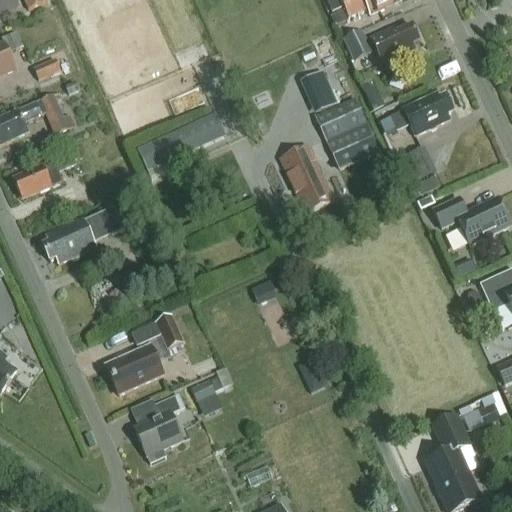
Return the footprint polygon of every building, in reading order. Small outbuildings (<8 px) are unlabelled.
[(23,0),(29,13),(47,5),(44,0),(23,0)] [(332,15),(343,10),(338,0),(327,5),(332,15)] [(338,0),(343,10),(365,0),(338,0)] [(369,19),(401,4),(399,0),(365,0),(343,10),(344,12),(348,21),(367,13),(369,19)] [(344,12),(331,18),(336,29),(349,22),(348,21),(344,12)] [(415,48),(420,45),(412,28),(398,35),(396,30),(367,43),(364,35),(344,44),(353,63),(376,53),(383,68),(417,52),(415,48)] [(9,56),(21,51),(14,37),(3,42),(5,46),(0,47),(0,80),(16,73),(9,56)] [(55,63),(34,73),(40,85),(61,75),(55,63)] [(385,108),(370,76),(358,82),(373,114),(385,108)] [(75,85),(65,89),(69,98),(79,93),(75,85)] [(312,115),(300,90),(265,107),(277,132),(312,115)] [(446,99),(440,102),(437,96),(403,111),(404,113),(391,119),(399,134),(411,128),(416,139),(451,123),(448,118),(454,115),(446,99)] [(41,104),(55,137),(73,129),(68,118),(63,120),(53,98),(41,104)] [(356,104),(318,119),(325,137),(339,171),(348,167),(373,157),(377,156),(356,104)] [(24,126),(41,119),(36,107),(0,122),(0,148),(28,136),(24,126)] [(214,121),(137,156),(144,171),(221,136),(214,121)] [(311,215),(333,204),(307,149),(281,162),(304,210),(308,208),(311,215)] [(422,152),(403,161),(407,171),(399,174),(405,187),(413,183),(414,186),(433,177),(422,152)] [(65,173),(76,168),(72,158),(14,183),(23,205),(63,187),(57,172),(64,169),(65,173)] [(140,197),(129,202),(133,210),(144,205),(140,197)] [(511,230),(498,201),(466,216),(459,202),(434,214),(442,233),(459,225),(470,249),(511,230)] [(113,211),(84,224),(84,223),(46,240),(49,248),(43,250),(51,266),(56,263),(58,269),(97,251),(94,246),(123,233),(113,211)] [(511,311),(511,278),(510,274),(480,287),(493,315),(510,307),(511,311)] [(296,287),(291,289),(294,297),(299,295),(296,287)] [(478,295),(467,301),(472,311),(483,306),(478,295)] [(173,319),(132,338),(137,350),(161,339),(168,354),(185,346),(180,334),(185,332),(179,318),(174,320),(173,319)] [(163,379),(150,350),(106,370),(119,399),(163,379)] [(0,399),(1,400),(18,376),(0,362),(0,399)] [(511,364),(497,372),(505,389),(511,386),(511,364)] [(319,381),(306,387),(311,396),(324,390),(319,381)] [(218,382),(191,393),(197,406),(215,398),(214,395),(222,392),(218,382)] [(165,460),(162,453),(182,444),(171,418),(184,412),(178,399),(155,409),(160,421),(134,433),(146,461),(147,460),(150,467),(165,460)] [(483,428),(500,421),(494,406),(477,413),(483,428)] [(425,465),(446,511),(459,511),(481,502),(460,454),(470,449),(457,419),(432,430),(444,457),(425,465)]
